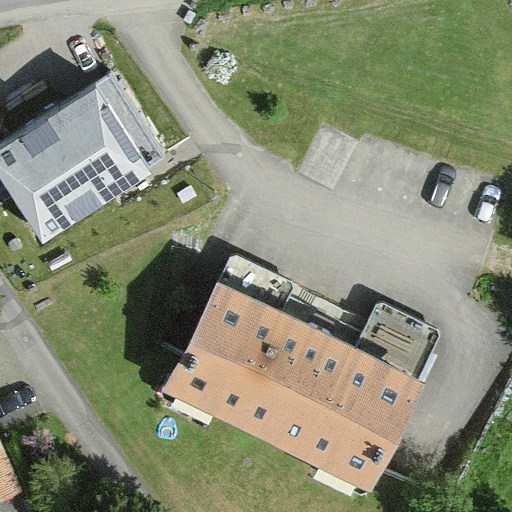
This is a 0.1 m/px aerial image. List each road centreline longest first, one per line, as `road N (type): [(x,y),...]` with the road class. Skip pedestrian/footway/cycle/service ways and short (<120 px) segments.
road 1 (residential): [(137,511),(0,307)]
road 2 (residential): [(120,0),(0,17)]
